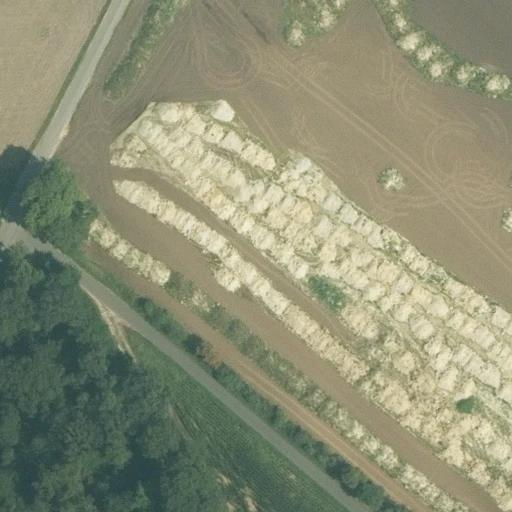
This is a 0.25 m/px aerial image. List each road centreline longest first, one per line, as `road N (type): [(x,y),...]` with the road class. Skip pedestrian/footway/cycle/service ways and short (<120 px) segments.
road 1 (residential): [(383,511),(11,195)]
road 2 (track): [(80,252),(224,511)]
road 3 (residential): [(108,0),(11,195)]
